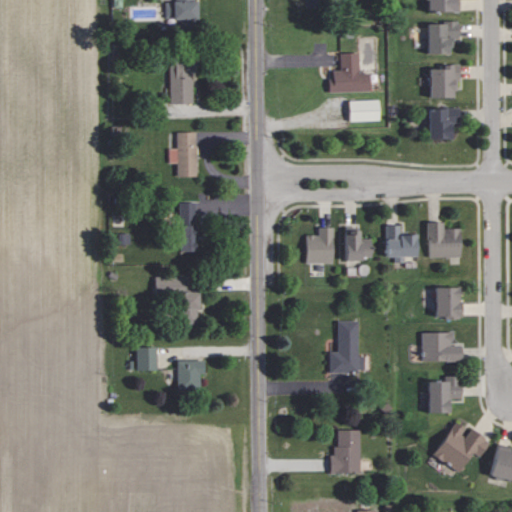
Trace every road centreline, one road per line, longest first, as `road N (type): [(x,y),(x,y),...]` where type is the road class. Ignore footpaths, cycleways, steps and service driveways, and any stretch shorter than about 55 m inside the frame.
road 1 (tertiary): [(255,0),(260,511)]
road 2 (residential): [(508,388),(496,360),(494,0)]
road 3 (residential): [(258,202),(340,198),(398,182)]
road 4 (residential): [(398,182),(258,164)]
